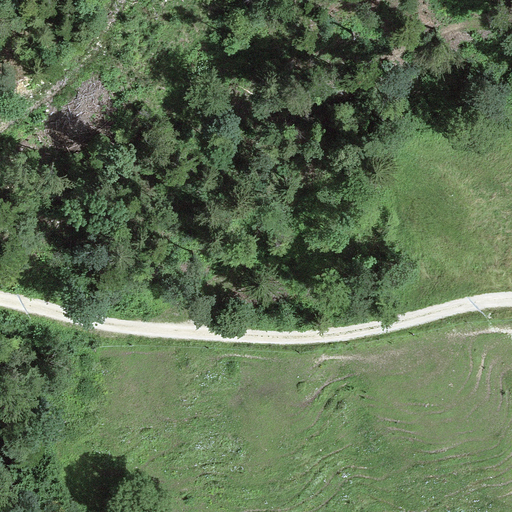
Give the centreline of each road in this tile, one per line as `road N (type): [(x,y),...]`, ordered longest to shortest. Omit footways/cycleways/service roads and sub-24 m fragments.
road 1 (track): [(0,298),(73,318),(188,332),(331,337),(511,300)]
road 2 (track): [(0,134),(84,67),(124,0)]
